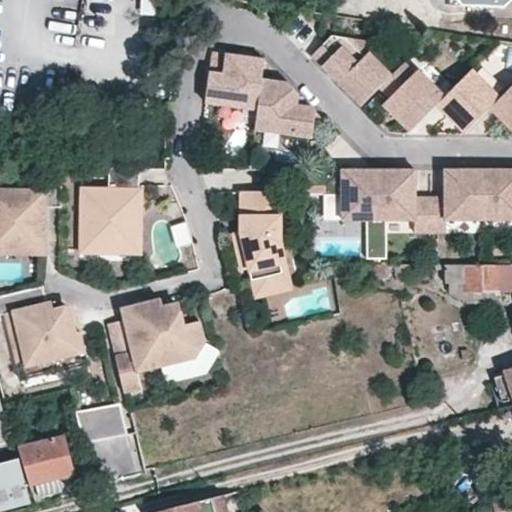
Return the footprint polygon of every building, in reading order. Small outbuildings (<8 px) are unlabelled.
[(330,36),(311,56),(333,78),(334,76),(340,81),(338,83),(361,105),(379,87),(391,75),(369,53),(373,50),(364,41),(330,36)] [(241,57),(226,55),(223,75),(209,73),(205,103),(257,110),(261,79),(264,60),(248,58),(247,60),(240,59),(241,57)] [(410,132),(436,105),(445,96),(418,69),(414,73),(404,62),(391,75),(379,87),(390,98),(382,105),(393,115),(394,113),(399,118),(397,120),(410,132)] [(500,98),(472,70),(445,96),(436,105),(443,112),(445,111),(450,116),(448,117),(464,133),(490,108),(500,98)] [(287,83),(261,79),(257,110),(255,125),(312,133),(315,111),(310,106),(296,104),(297,94),(287,83)] [(511,85),(500,98),(490,108),(501,120),(502,118),(507,123),(506,124),(511,130),(511,85)] [(343,159),(327,159),(327,194),(343,194),(343,219),(377,219),(377,170),(374,170),(361,170),(361,172),(355,172),(355,170),(343,170),(343,159)] [(56,205),(56,165),(39,165),(40,187),(0,187),(0,244),(41,244),(41,205),(56,205)] [(133,185),(133,165),(102,165),(102,185),(76,185),(76,251),(96,250),(96,242),(137,242),(137,218),(132,218),(131,202),(133,202),(135,202),(135,201),(136,200),(136,198),(136,185),(133,185)] [(500,170),(483,170),(483,219),(511,219),(511,169),(506,170),(506,172),(500,172),(500,170)] [(394,172),(394,170),(377,170),(377,219),(414,219),(414,231),(430,231),(430,197),(415,197),(415,170),(401,170),(401,172),(394,172)] [(444,197),(430,197),(430,231),(446,231),(446,219),(483,219),(483,170),(465,170),(465,172),(459,172),(459,170),(444,170),(444,197)] [(281,186),(240,186),(240,226),(232,228),(241,264),(249,262),(253,281),(273,276),(287,262),(281,237),(281,186)] [(137,242),(96,242),(96,250),(137,250),(137,242)] [(0,252),(41,252),(41,244),(0,244),(0,252)] [(273,276),(253,281),(256,292),(292,283),(287,262),(273,276)] [(388,264),(363,264),(364,280),(388,280),(388,264)] [(464,291),(511,289),(511,264),(463,266),(464,264),(445,264),(445,283),(464,282),(464,291)] [(40,306),(36,289),(0,298),(0,324),(15,381),(81,363),(85,362),(78,334),(74,335),(68,313),(67,312),(67,311),(66,311),(65,310),(64,310),(63,309),(61,309),(50,312),(48,304),(45,305),(40,306)] [(158,300),(119,310),(130,353),(113,357),(122,393),(139,389),(135,373),(192,359),(201,344),(196,324),(180,327),(176,308),(175,307),(175,306),(174,306),(173,305),(172,305),(171,305),(160,308),(158,300)] [(85,362),(81,363),(15,381),(16,386),(83,368),(87,367),(85,362)] [(511,403),(511,367),(503,370),(503,375),(494,378),(499,394),(494,396),(497,407),(511,403)] [(119,400),(74,410),(83,448),(78,449),(87,488),(148,475),(142,448),(130,451),(119,400)] [(0,407),(0,444),(10,442),(0,407)] [(64,435),(17,446),(34,498),(60,492),(57,478),(74,475),(64,435)] [(0,510),(27,504),(16,459),(0,462),(0,510)] [(228,511),(224,494),(154,511),(228,511)] [(511,511),(511,499),(492,505),(493,511),(511,511)]
